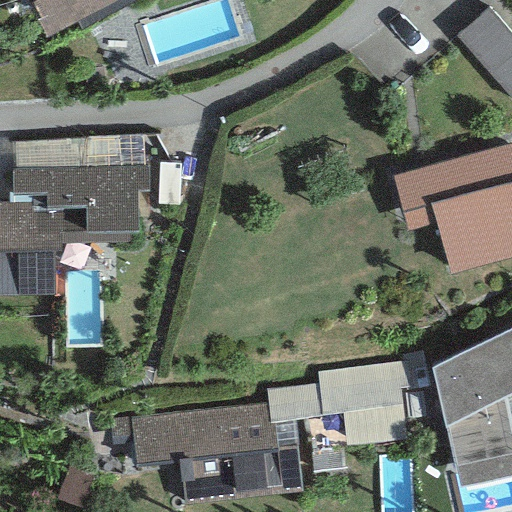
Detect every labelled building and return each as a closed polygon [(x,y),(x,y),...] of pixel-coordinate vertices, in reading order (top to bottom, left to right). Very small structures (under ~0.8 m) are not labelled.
[(30,0),(46,30),(104,0),(30,0)] [(511,25),(501,11),(468,36),(511,93),(511,25)] [(511,253),(511,143),(511,140),(392,173),(407,228),(435,221),(448,271),(511,253)] [(148,164),(11,167),(11,190),(9,190),(9,201),(10,248),(61,247),(61,231),(136,229),(135,191),(148,190),(148,164)] [(0,201),(0,248),(10,248),(9,201),(0,201)] [(511,324),(432,363),(458,482),(511,468),(511,434),(502,393),(511,388),(511,324)] [(411,358),(316,369),(318,382),(265,388),(267,400),(269,419),(293,416),(342,411),(346,443),(405,436),(399,385),(414,383),(411,358)] [(180,457),(185,503),(302,490),(293,416),(269,419),(267,400),(108,418),(111,443),(133,440),(135,462),(180,457)]
